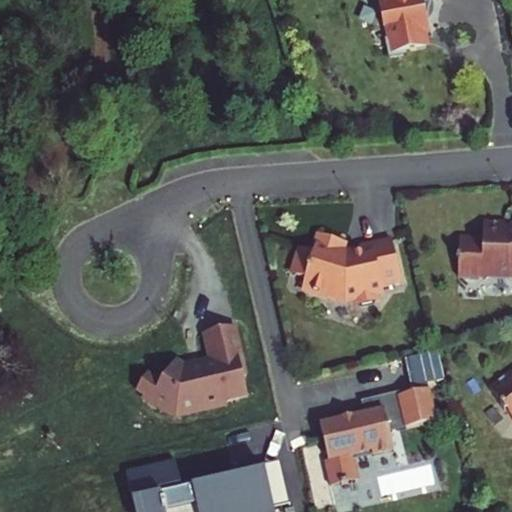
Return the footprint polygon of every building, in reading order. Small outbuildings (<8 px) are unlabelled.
[(379,0),(385,29),(390,28),(392,40),(387,41),(391,58),(405,55),(407,52),(419,50),(417,40),(425,39),(424,32),(431,30),(431,19),(435,0),(439,0),(441,1),(441,0),(379,0)] [(511,229),(505,229),(505,223),(484,222),(483,238),(459,237),(457,276),(483,278),(483,274),(504,276),(511,273),(511,229)] [(314,253),(299,249),(292,271),(295,276),(307,280),(304,290),(331,298),(332,296),(347,301),(355,299),(356,303),(361,306),(374,303),(377,298),(376,294),(384,293),(383,288),(402,283),(392,240),(360,247),(361,253),(354,255),(355,253),(343,249),(345,243),(320,235),(314,253)] [(241,355),(235,327),(204,334),(210,361),(201,363),(202,367),(193,369),(176,359),(164,379),(157,375),(154,380),(146,375),(137,390),(145,395),(143,398),(161,409),(173,407),(174,404),(189,414),(195,405),(203,403),(205,409),(226,405),(225,401),(247,396),(243,376),(246,376),(243,363),(240,364),(238,356),(241,355)] [(511,371),(490,387),(511,416),(511,371)] [(430,389),(400,396),(407,428),(437,421),(430,389)] [(366,415),(321,425),(329,461),(327,461),(332,486),(359,480),(353,456),(373,452),(374,455),(395,451),(384,403),(382,400),(380,399),(377,398),(363,401),(366,415)] [(289,506),(280,463),(180,486),(175,464),(127,475),(135,511),(274,511),(274,509),(289,506)]
